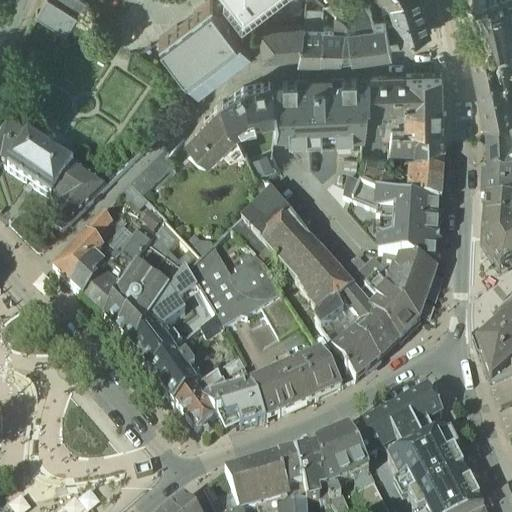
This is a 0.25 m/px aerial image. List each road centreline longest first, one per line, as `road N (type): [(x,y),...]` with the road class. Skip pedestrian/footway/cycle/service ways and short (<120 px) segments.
road 1 (residential): [(448,354),(459,271),(460,118),(440,0)]
road 2 (residential): [(182,475),(346,416),(448,354)]
road 3 (residential): [(0,264),(182,475)]
road 4 (residential): [(510,511),(448,354)]
